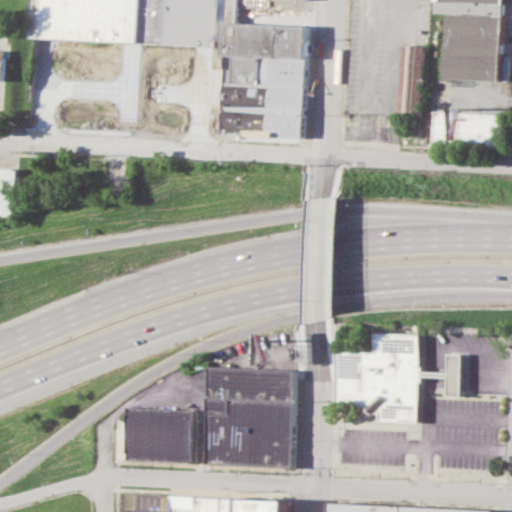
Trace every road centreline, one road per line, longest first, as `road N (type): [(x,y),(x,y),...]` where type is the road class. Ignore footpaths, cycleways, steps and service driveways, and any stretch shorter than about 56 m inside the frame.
road 1 (motorway): [(0,382),(126,330),(280,289),(459,274),(511,278)]
road 2 (residential): [(0,138),(511,163)]
road 3 (motorway): [(0,480),(169,359),(278,318),(459,274)]
road 4 (motorway): [(444,231),(243,259),(140,287),(0,343)]
road 5 (motorway): [(444,231),(376,210),(299,213),(0,258)]
road 6 (residential): [(107,476),(511,495)]
road 7 (residential): [(335,0),(327,197)]
road 8 (residential): [(321,320),(314,511)]
road 9 (residential): [(327,197),(321,320)]
